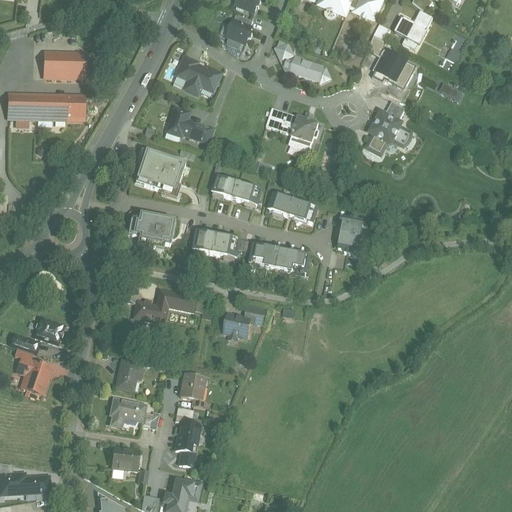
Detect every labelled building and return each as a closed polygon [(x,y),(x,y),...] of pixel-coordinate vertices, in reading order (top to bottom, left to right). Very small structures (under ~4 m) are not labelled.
[(239,0),(236,7),(238,8),(237,11),(243,14),(244,10),(255,14),(260,0),(239,0)] [(323,0),(321,6),(320,8),(322,8),(321,10),(328,12),(337,17),(344,19),(345,18),(346,19),(350,10),(353,0),(323,0)] [(360,0),(353,0),(350,10),(355,12),(360,0)] [(383,2),(377,0),(360,0),(355,12),(354,14),(361,17),(360,19),(367,22),(368,20),(375,23),(383,2)] [(433,4),(427,0),(416,0),(413,4),(425,14),(433,4)] [(337,17),(328,12),(327,14),(326,14),(325,15),(325,17),(325,18),(326,19),(326,20),(327,21),(328,22),(329,23),(331,23),(332,23),(334,23),(335,22),(337,21),(338,20),(338,19),(337,18),(337,17)] [(404,19),(395,35),(405,41),(402,47),(415,54),(435,21),(419,13),(413,24),(404,19)] [(253,23),(237,17),(234,23),(251,30),(253,23)] [(251,30),(234,23),(228,39),(230,40),(228,43),(234,46),(236,42),(246,46),(253,31),(251,30)] [(379,28),(375,38),(387,44),(392,35),(379,28)] [(297,49),(280,42),(277,52),(282,64),(295,58),(294,56),(297,49)] [(9,50),(0,52),(0,62),(12,60),(10,50),(9,50)] [(458,65),(462,54),(451,51),(448,62),(458,65)] [(85,56),(45,55),(45,80),(85,81),(85,56)] [(396,57),(377,63),(381,74),(380,77),(375,87),(374,88),(375,88),(391,97),(392,98),(392,97),(399,86),(409,82),(410,82),(409,81),(409,82),(407,73),(408,72),(409,72),(406,63),(406,62),(405,63),(399,65),(397,58),(396,57)] [(303,64),(299,66),(295,58),(282,64),(284,67),(290,69),(290,71),(290,72),(290,73),(291,74),(289,79),(290,79),(291,76),(295,78),(296,78),(298,79),(299,78),(301,78),(319,84),(319,83),(321,86),(331,81),(326,71),(323,73),(324,71),(303,64)] [(201,70),(196,68),(197,66),(185,60),(178,78),(189,83),(185,91),(198,97),(202,89),(213,94),(221,77),(209,71),(208,73),(206,72),(205,72),(202,71),(201,70)] [(443,87),(440,97),(460,103),(463,94),(443,87)] [(38,97),(9,96),(9,121),(37,122),(38,97)] [(84,98),(38,97),(37,122),(84,123),(84,98)] [(406,112),(392,105),(386,118),(399,125),(406,112)] [(189,116),(176,111),(168,135),(181,139),(182,137),(208,146),(212,132),(186,124),(189,116)] [(298,121),(272,112),(267,129),(293,138),(298,121)] [(382,116),(371,136),(375,138),(368,151),(381,158),(388,145),(391,147),(393,144),(404,150),(405,149),(407,148),(408,146),(410,144),(411,142),(411,139),(411,138),(411,136),(401,130),(402,127),(399,125),(386,118),(382,116)] [(319,126),(299,119),(293,138),(291,144),(311,151),(314,140),(317,141),(320,134),(317,133),(319,126)] [(156,134),(147,131),(145,137),(155,140),(156,134)] [(168,162),(147,155),(145,162),(140,161),(136,182),(145,185),(144,189),(163,195),(163,194),(176,198),(186,167),(172,163),(171,165),(168,164),(168,162)] [(219,180),(214,197),(257,210),(262,192),(219,180)] [(275,197),(270,214),(313,228),(318,211),(275,197)] [(135,221),(132,239),(139,240),(137,248),(155,251),(156,246),(171,249),(175,223),(140,216),(139,222),(135,221)] [(372,243),(364,225),(345,221),(338,252),(361,257),(372,243)] [(240,244),(201,236),(197,258),(236,266),(240,244)] [(254,250),(250,271),(307,281),(310,260),(254,250)] [(138,289),(127,287),(123,304),(134,306),(138,289)] [(157,309),(137,305),(134,321),(164,327),(168,311),(166,311),(170,295),(160,293),(157,309)] [(198,301),(170,295),(166,311),(168,311),(168,310),(195,315),(198,301)] [(214,309),(208,307),(205,321),(211,322),(214,309)] [(266,312),(248,308),(246,321),(252,322),(251,325),(263,328),(266,312)] [(246,321),(228,317),(224,335),(230,337),(230,338),(238,340),(239,339),(248,341),(251,325),(252,322),(246,321)] [(64,328),(41,321),(39,326),(38,325),(35,334),(37,334),(35,339),(58,347),(60,342),(62,343),(65,334),(63,334),(64,328)] [(27,341),(13,336),(10,348),(18,351),(23,352),(27,341)] [(40,345),(27,341),(23,352),(33,356),(36,357),(40,345)] [(23,352),(18,351),(15,359),(22,361),(22,360),(30,363),(33,356),(23,352)] [(30,363),(22,360),(22,361),(18,372),(28,375),(23,390),(43,397),(49,379),(46,378),(49,370),(30,363)] [(155,365),(139,361),(137,367),(144,368),(144,369),(153,371),(155,365)] [(137,367),(122,364),(116,391),(130,393),(133,381),(141,383),(144,369),(144,368),(137,367)] [(216,383),(186,377),(184,384),(183,383),(182,389),(183,389),(181,401),(194,403),(209,406),(211,406),(212,405),(202,403),(204,390),(205,382),(215,384),(216,383)] [(145,409),(113,402),(110,415),(113,416),(111,429),(121,430),(122,421),(140,424),(139,430),(141,430),(141,428),(144,414),(145,409)] [(209,406),(194,403),(193,409),(207,412),(209,406)] [(152,415),(144,414),(141,428),(150,429),(152,415)] [(202,424),(177,418),(176,425),(181,426),(201,429),(202,424)] [(201,429),(181,426),(182,426),(181,432),(180,432),(179,439),(180,439),(179,446),(178,446),(176,454),(182,455),(196,458),(198,449),(197,449),(200,429),(201,430),(201,429)] [(140,456),(115,452),(112,471),(138,475),(140,456)] [(196,458),(182,455),(180,468),(194,471),(196,458)] [(0,477),(13,476),(12,467),(0,465),(0,477)] [(148,475),(142,474),(139,485),(146,486),(148,475)] [(25,481),(24,476),(13,476),(0,477),(0,496),(25,496),(25,481)] [(36,495),(50,494),(49,479),(25,481),(25,496),(36,495)] [(201,487),(174,481),(171,497),(164,495),(162,502),(161,508),(166,509),(165,511),(185,511),(188,501),(185,500),(186,494),(199,497),(201,487)] [(124,511),(98,495),(98,511),(124,511)] [(162,502),(144,498),(141,511),(158,511),(159,508),(161,508),(162,502)]
